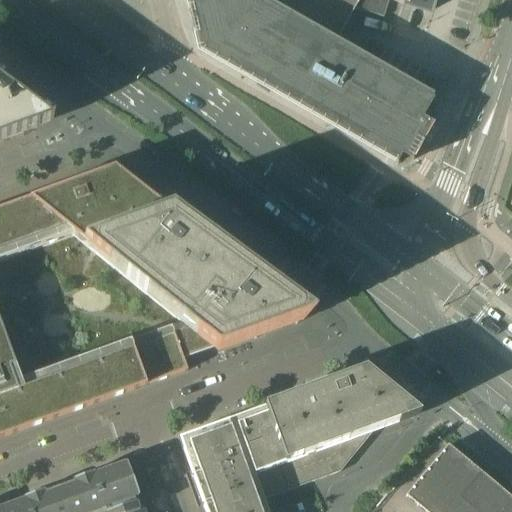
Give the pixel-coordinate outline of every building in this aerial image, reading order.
[(191,0),(204,51),(398,161),(397,162),(398,163),(403,154),(413,159),(412,160),(413,161),(433,126),(422,120),(433,102),(432,101),(431,102),(334,47),(360,0),(387,0),(389,0),(408,7),(409,5),(424,10),(423,11),(430,13),(430,11),(429,11),(432,0),(191,0)] [(361,0),(356,10),(383,18),(389,0),(387,0),(361,0)] [(0,143),(38,130),(53,125),(14,96),(0,85),(0,143)] [(80,183),(0,211),(0,439),(188,371),(185,366),(218,354),(304,323),(138,189),(125,205),(93,178),(80,183)] [(366,372),(179,439),(205,511),(267,511),(264,504),(263,500),(268,499),(340,473),(342,471),(359,449),(372,433),(419,417),(366,372)] [(423,511),(511,511),(511,501),(481,475),(447,447),(405,497),(423,511)] [(24,501),(0,510),(0,511),(80,511),(85,510),(85,511),(96,511),(104,509),(105,511),(137,511),(139,511),(136,504),(135,504),(134,500),(139,498),(138,494),(127,464),(94,476),(93,474),(89,476),(73,481),(73,483),(70,485),(69,485),(50,492),(49,492),(45,494),(44,492),(40,493),(23,499),(24,501)]
